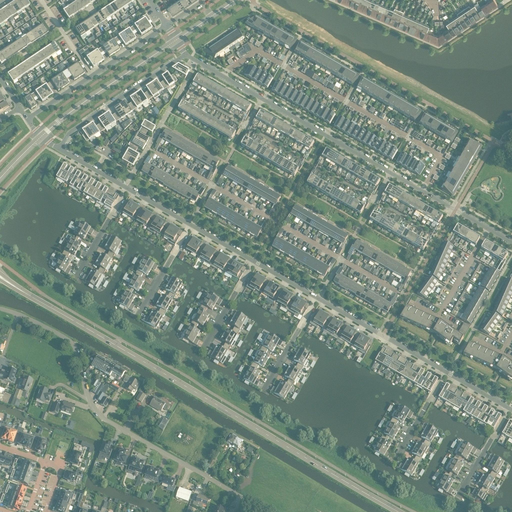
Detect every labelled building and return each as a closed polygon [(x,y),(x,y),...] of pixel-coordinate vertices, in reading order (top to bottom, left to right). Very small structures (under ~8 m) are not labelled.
[(19,0),(17,0),(15,2),(21,11),(25,8),(19,0)] [(26,0),(19,0),(25,8),(30,5),(26,0)] [(81,10),(86,7),(80,0),(79,0),(76,2),(81,10)] [(119,11),(123,8),(118,0),(114,3),(119,11)] [(123,8),(127,6),(123,0),(118,0),(123,8)] [(185,6),(180,0),(178,0),(176,1),(181,9),(185,6)] [(361,0),(358,8),(359,9),(362,10),(366,0),(361,0)] [(366,0),(362,10),(364,11),(367,12),(372,1),(369,0),(366,0)] [(488,2),(485,4),(489,10),(492,8),(497,5),(497,4),(494,0),(491,0),(489,2),(488,2)] [(181,9),(176,1),(172,4),(177,12),(181,9)] [(372,1),(367,12),(369,13),(371,14),(376,3),(374,2),(372,1)] [(15,2),(10,5),(17,14),(21,11),(15,2)] [(77,13),(81,10),(76,2),(72,5),(77,13)] [(115,14),(119,11),(114,3),(109,6),(115,14)] [(376,3),(371,14),(374,15),(376,16),(381,5),(379,4),(376,3)] [(177,12),(172,4),(168,7),(173,14),(177,12)] [(477,9),(477,10),(481,15),(482,15),(487,11),(489,10),(485,4),(483,6),(478,9),(477,9)] [(10,5),(6,7),(12,17),(14,19),(18,16),(17,14),(10,5)] [(73,16),(77,13),(72,5),(68,8),(73,16)] [(381,5),(376,16),(378,17),(380,18),(385,7),(383,6),(381,5)] [(470,8),(477,18),(481,15),(477,10),(477,9),(474,5),(470,8)] [(111,17),(115,14),(109,6),(105,9),(111,17)] [(468,6),(465,8),(473,21),(476,18),(477,18),(470,8),(469,6),(468,6)] [(6,7),(2,10),(8,20),(12,17),(6,7)] [(385,7),(380,18),(383,19),(384,20),(389,9),(388,8),(385,7)] [(69,19),(73,16),(68,8),(63,11),(69,19)] [(394,11),(389,22),(393,23),(393,24),(399,10),(394,8),(393,11),(394,11)] [(463,9),(461,11),(469,23),(471,22),(473,21),(465,8),(463,9)] [(106,20),(111,17),(105,9),(101,12),(106,20)] [(389,9),(384,20),(388,21),(389,22),(394,11),(393,11),(393,10),(389,9)] [(2,10),(0,11),(0,16),(4,22),(8,20),(2,10)] [(399,10),(393,24),(397,26),(398,26),(403,15),(404,12),(403,12),(399,10)] [(457,14),(458,16),(465,26),(466,25),(469,23),(461,11),(458,13),(457,14)] [(102,23),(106,20),(101,12),(97,15),(102,23)] [(98,26),(102,23),(97,15),(92,17),(98,26)] [(138,20),(139,22),(146,32),(152,29),(148,24),(151,22),(146,15),(143,16),(138,20)] [(403,15),(398,26),(402,28),(407,16),(403,15)] [(407,16),(402,28),(406,30),(411,18),(407,17),(407,16)] [(454,18),(454,19),(461,29),(465,26),(458,16),(454,18)] [(92,17),(88,20),(94,28),(98,26),(92,17)] [(253,28),(259,18),(257,17),(256,17),(245,24),(253,28)] [(259,31),(264,21),(259,18),(253,28),(259,31)] [(411,18),(406,30),(407,30),(411,31),(416,20),(412,19),(411,18)] [(454,19),(450,21),(457,31),(461,29),(454,19)] [(88,20),(84,23),(89,31),(94,28),(88,20)] [(416,20),(411,31),(412,32),(415,33),(420,22),(417,21),(416,20)] [(264,34),(269,24),(264,21),(259,31),(264,34)] [(449,22),(446,24),(449,29),(453,34),(456,32),(457,31),(450,21),(449,22)] [(132,27),(135,32),(138,31),(141,36),(146,32),(139,22),(134,25),(134,26),(132,27)] [(420,22),(415,33),(416,34),(420,35),(425,24),(421,23),(420,22)] [(85,34),(89,31),(84,23),(80,26),(85,34)] [(269,37),(275,27),(269,24),(264,34),(269,37)] [(425,24),(420,35),(421,36),(424,37),(427,31),(429,26),(426,25),(425,24)] [(43,25),(38,28),(44,36),(48,33),(43,25)] [(81,37),(85,34),(80,26),(75,29),(81,37)] [(124,33),(130,43),(136,39),(132,34),(135,32),(132,27),(129,29),(124,33)] [(274,40),(280,30),(275,27),(269,37),(274,40)] [(38,28),(34,30),(39,39),(44,36),(38,28)] [(232,33),(239,42),(244,39),(237,29),(236,30),(232,33)] [(442,33),(441,34),(445,39),(446,39),(447,38),(451,35),(453,34),(449,29),(447,30),(443,33),(442,33)] [(34,30),(30,33),(35,41),(39,39),(34,30)] [(279,43),(285,33),(280,30),(274,40),(279,43)] [(427,31),(424,37),(433,41),(435,35),(427,31)] [(30,33),(25,36),(31,44),(35,41),(30,33)] [(116,38),(119,43),(122,41),(125,46),(130,43),(124,33),(118,36),(116,38)] [(239,42),(232,33),(227,36),(234,46),(239,42)] [(285,46),(290,36),(285,33),(279,43),(285,46)] [(435,35),(433,41),(439,44),(445,39),(441,34),(438,36),(435,35)] [(25,36),(21,39),(27,47),(31,44),(25,36)] [(234,46),(227,36),(222,40),(229,49),(234,46)] [(290,36),(285,46),(290,50),(296,39),(295,39),(294,39),(290,36)] [(108,43),(114,53),(120,50),(116,45),(119,43),(116,38),(113,40),(108,43)] [(21,39),(17,42),(22,50),(27,47),(21,39)] [(229,49),(222,40),(217,43),(224,52),(229,49)] [(18,53),(22,50),(17,42),(13,45),(18,53)] [(300,55),(306,45),(302,43),(300,42),(294,52),(300,55)] [(14,56),(18,53),(13,45),(11,43),(7,46),(8,48),(14,56)] [(55,43),(50,46),(56,54),(60,51),(55,43)] [(100,49),(103,54),(106,52),(109,57),(114,53),(108,43),(102,47),(100,49)] [(224,52),(217,43),(212,46),(219,56),(224,52)] [(306,45),(300,55),(305,58),(311,48),(306,45)] [(50,46),(46,48),(51,57),(56,54),(50,46)] [(219,56),(212,46),(206,50),(204,52),(215,58),(219,56)] [(10,59),(14,56),(8,48),(4,50),(10,59)] [(46,48),(42,51),(47,59),(51,57),(46,48)] [(311,48),(305,58),(310,61),(316,51),(311,48)] [(92,54),(98,64),(104,61),(100,56),(103,54),(100,49),(97,51),(97,50),(92,54)] [(0,53),(5,61),(10,59),(4,50),(0,53)] [(42,51),(38,54),(43,62),(47,59),(42,51)] [(316,51),(310,61),(316,64),(321,54),(316,51)] [(38,54),(33,57),(39,65),(43,62),(38,54)] [(93,68),(98,64),(92,54),(86,58),(84,60),(87,65),(90,63),(93,68)] [(321,54),(316,64),(321,67),(327,57),(321,54)] [(33,57),(29,60),(35,68),(36,70),(40,67),(39,65),(33,57)] [(326,70),(332,60),(327,57),(321,67),(326,70)] [(29,60),(25,63),(30,71),(35,68),(29,60)] [(332,60),(326,70),(331,73),(337,63),(332,60)] [(78,63),(72,67),(79,77),(84,74),(81,69),(84,67),(80,62),(78,64),(78,63)] [(25,63),(21,66),(26,74),(30,71),(25,63)] [(337,63),(331,73),(336,76),(342,66),(337,63)] [(172,69),(186,77),(189,71),(179,65),(172,69)] [(21,66),(16,68),(22,77),(22,76),(23,78),(27,76),(25,74),(26,74),(21,66)] [(252,79),(257,70),(250,66),(244,75),(252,79)] [(342,66),(336,76),(342,79),(347,69),(342,66)] [(64,72),(68,77),(71,76),(74,81),(79,77),(72,67),(67,71),(64,72)] [(16,68),(12,71),(17,79),(22,77),(16,68)] [(347,69),(342,79),(347,82),(353,72),(347,69)] [(257,70),(252,79),(257,82),(262,73),(257,70)] [(13,82),(17,79),(12,71),(8,74),(13,82)] [(56,78),(63,88),(69,84),(65,79),(68,77),(64,72),(62,74),(56,78)] [(353,72),(347,82),(352,86),(358,75),(357,75),(353,72)] [(165,75),(172,85),(175,83),(177,81),(174,76),(171,78),(168,73),(165,75)] [(262,85),(267,76),(262,73),(257,82),(262,85)] [(172,85),(165,75),(162,77),(166,82),(163,84),(166,89),(169,87),(172,85)] [(198,86),(202,78),(198,75),(195,81),(193,80),(189,88),(191,90),(195,84),(198,86)] [(267,76),(262,85),(267,89),(273,79),(267,76)] [(63,88),(56,78),(51,81),(49,83),(52,88),(55,86),(58,91),(63,88)] [(198,86),(202,89),(207,81),(202,78),(198,86)] [(363,78),(361,80),(357,88),(362,91),(368,81),(364,79),(363,78)] [(152,84),(160,96),(159,94),(164,91),(164,90),(166,89),(163,84),(160,85),(157,80),(152,84)] [(202,89),(207,91),(211,83),(207,81),(202,89)] [(368,94),(373,84),(368,81),(362,91),(368,94)] [(272,91),(277,94),(283,85),(277,82),(272,91)] [(52,88),(49,83),(46,85),(40,88),(47,99),(53,95),(49,90),(52,88)] [(207,91),(211,94),(216,86),(211,83),(207,91)] [(147,94),(150,99),(153,98),(155,100),(160,96),(152,84),(146,87),(150,93),(147,94)] [(373,97),(378,87),(373,84),(368,94),(373,97)] [(283,97),(288,88),(283,85),(277,94),(283,97)] [(211,94),(216,96),(220,89),(218,88),(218,87),(216,86),(211,94)] [(378,100),(384,90),(378,87),(373,97),(378,100)] [(33,94),(36,99),(39,97),(42,102),(47,99),(40,88),(35,92),(33,94)] [(288,100),(293,91),(288,88),(283,97),(288,100)] [(216,96),(220,99),(224,92),(220,89),(216,96)] [(383,103),(389,93),(384,90),(378,100),(383,103)] [(150,99),(147,94),(144,96),(141,91),(136,95),(143,105),(148,101),(150,99)] [(293,91),(288,100),(293,103),(298,94),(293,91)] [(220,99),(224,101),(229,94),(224,92),(220,99)] [(388,106),(394,96),(389,93),(383,103),(388,106)] [(33,101),(36,99),(33,94),(30,96),(24,99),(31,109),(37,106),(33,101)] [(224,101),(229,104),(233,97),(229,94),(224,101)] [(298,106),(304,97),(298,94),(293,103),(298,106)] [(131,105),(134,110),(137,108),(143,105),(136,95),(130,98),(134,103),(131,105)] [(183,112),(187,104),(184,103),(187,97),(185,95),(180,103),(181,104),(178,109),(183,112)] [(394,109),(399,99),(394,96),(388,106),(394,109)] [(237,99),(233,97),(229,104),(233,106),(237,99)] [(304,97),(298,106),(303,109),(309,100),(304,97)] [(233,106),(238,109),(242,102),(237,99),(233,106)] [(399,112),(405,102),(399,99),(394,109),(399,112)] [(309,112),(314,103),(309,100),(303,109),(309,112)] [(120,105),(127,116),(132,112),(134,110),(131,105),(128,107),(125,102),(120,105)] [(238,109),(242,112),(247,104),(247,103),(246,104),(242,102),(238,109)] [(404,115),(410,105),(405,102),(399,112),(404,115)] [(314,103),(309,112),(314,115),(319,106),(314,103)] [(0,106),(0,112),(9,107),(6,104),(1,108),(0,106)] [(192,107),(187,104),(183,112),(185,113),(185,114),(187,115),(192,107)] [(251,106),(247,104),(242,112),(245,113),(242,119),(245,121),(250,112),(248,112),(251,106)] [(115,116),(119,121),(121,119),(127,116),(120,105),(114,109),(118,114),(115,116)] [(409,118),(415,108),(410,105),(404,115),(409,118)] [(319,118),(325,109),(319,106),(314,115),(319,118)] [(187,115),(192,118),(196,110),(192,107),(187,115)] [(415,108),(409,118),(415,121),(421,111),(419,110),(419,111),(415,108)] [(325,109),(319,118),(324,121),(330,112),(325,109)] [(201,112),(196,110),(192,118),(196,120),(201,112)] [(205,115),(201,112),(196,120),(200,123),(205,115)] [(257,120),(261,122),(265,114),(261,112),(257,117),(256,116),(251,124),(254,126),(257,120)] [(330,112),(324,121),(330,125),(335,115),(330,112)] [(104,116),(111,126),(116,123),(119,121),(115,116),(112,118),(109,113),(104,116)] [(261,122),(265,125),(270,117),(265,114),(261,122)] [(425,127),(430,117),(426,115),(425,114),(419,124),(425,127)] [(209,117),(205,115),(200,123),(205,125),(209,117)] [(99,126),(103,131),(105,130),(111,126),(104,116),(99,120),(102,125),(99,126)] [(214,120),(209,117),(205,125),(207,127),(208,126),(210,127),(214,120)] [(265,125),(269,127),(274,119),(270,117),(265,125)] [(430,130),(436,120),(430,117),(425,127),(430,130)] [(334,127),(340,130),(345,121),(340,118),(334,127)] [(279,122),(274,119),(269,127),(274,130),(279,122)] [(210,127),(214,129),(218,122),(214,120),(210,127)] [(435,133),(441,123),(436,120),(430,130),(435,133)] [(140,130),(145,133),(147,130),(152,133),(156,127),(145,121),(142,127),(140,130)] [(345,133),(350,124),(345,121),(340,130),(345,133)] [(214,129),(219,132),(223,125),(218,122),(214,129)] [(274,130),(278,132),(282,125),(281,124),(281,123),(279,122),(274,130)] [(88,127),(95,137),(100,133),(103,131),(99,126),(97,128),(93,123),(88,127)] [(440,136),(446,126),(441,123),(435,133),(440,136)] [(350,124),(345,133),(350,136),(355,127),(350,124)] [(219,132),(223,135),(227,127),(223,125),(219,132)] [(278,132),(283,135),(287,128),(282,125),(278,132)] [(235,132),(232,130),(227,137),(232,140),(235,135),(236,136),(241,128),(238,126),(235,132)] [(445,139),(451,129),(446,126),(440,136),(445,139)] [(95,137),(88,127),(83,130),(86,135),(83,137),(86,142),(89,140),(95,137)] [(223,135),(227,137),(232,130),(227,127),(223,135)] [(355,139),(361,130),(355,127),(350,136),(355,139)] [(283,135),(287,138),(291,130),(287,128),(283,135)] [(451,129),(445,139),(451,142),(457,132),(455,131),(451,129)] [(144,136),(145,133),(140,130),(139,133),(138,133),(135,138),(133,137),(146,144),(149,139),(144,136)] [(296,133),(291,130),(287,138),(292,140),(296,133)] [(361,130),(355,139),(361,142),(366,133),(361,130)] [(163,140),(166,141),(170,134),(166,131),(162,137),(161,136),(157,144),(158,144),(155,149),(157,150),(163,140)] [(241,145),(246,148),(250,140),(247,139),(250,133),(247,132),(243,139),(244,140),(241,145)] [(300,135),(296,133),(292,140),(296,143),(300,135)] [(366,145),(371,136),(366,133),(361,142),(366,145)] [(166,141),(170,144),(175,135),(173,134),(172,135),(170,134),(166,141)] [(170,144),(175,146),(180,138),(177,136),(177,137),(175,136),(175,135),(170,144)] [(305,138),(300,135),(296,143),(301,145),(305,138)] [(371,136),(366,145),(371,148),(376,139),(371,136)] [(133,137),(128,145),(136,150),(137,147),(143,150),(146,144),(133,137)] [(175,146),(179,149),(184,141),(181,139),(181,140),(179,139),(180,138),(175,146)] [(301,145),(305,148),(310,140),(309,140),(305,138),(301,145)] [(376,151),(382,142),(376,139),(371,148),(376,151)] [(246,148),(250,150),(254,143),(250,140),(246,148)] [(314,142),(310,140),(305,148),(308,150),(303,158),(306,160),(312,149),(311,148),(314,142)] [(467,148),(477,153),(480,147),(481,148),(481,146),(471,140),(467,148)] [(179,149),(184,152),(188,143),(186,142),(185,142),(184,141),(179,149)] [(382,142),(376,151),(381,154),(387,145),(382,142)] [(184,152),(188,154),(193,146),(190,144),(190,145),(188,144),(189,143),(188,143),(184,152)] [(250,150),(255,153),(259,146),(254,143),(250,150)] [(387,157),(392,148),(393,146),(388,143),(387,145),(381,154),(387,157)] [(126,155),(136,161),(140,155),(134,152),(136,150),(128,145),(128,146),(131,147),(129,149),(126,155)] [(188,154),(192,157),(197,148),(195,147),(194,148),(193,147),(193,146),(188,154)] [(255,153),(259,155),(263,148),(259,146),(255,153)] [(192,157),(197,159),(201,151),(197,149),(197,148),(192,157)] [(259,155),(264,158),(268,151),(263,148),(259,155)] [(392,148),(387,157),(392,160),(397,151),(392,148)] [(477,153),(467,148),(464,153),(474,159),(477,153)] [(327,160),(331,152),(326,149),(323,155),(322,154),(317,162),(320,164),(323,158),(327,160)] [(206,154),(201,151),(197,159),(201,162),(206,154)] [(272,153),(268,151),(264,158),(265,159),(265,160),(267,161),(272,153)] [(327,160),(331,163),(336,155),(331,152),(327,160)] [(267,161),(272,164),(277,156),(272,153),(267,161)] [(474,159),(464,153),(461,158),(471,164),(474,159)] [(142,172),(147,174),(150,168),(147,167),(154,155),(152,154),(150,158),(149,158),(144,165),(146,166),(142,172)] [(201,162),(206,164),(210,157),(206,154),(201,162)] [(397,163),(402,166),(407,157),(402,154),(397,163)] [(136,161),(126,155),(123,160),(123,161),(121,163),(126,166),(128,164),(133,167),(136,161)] [(340,157),(336,155),(331,163),(335,165),(340,157)] [(281,158),(277,156),(272,164),(276,166),(281,158)] [(206,164),(210,167),(214,159),(210,157),(206,164)] [(344,160),(340,157),(335,165),(340,168),(344,160)] [(407,169),(413,160),(407,157),(402,166),(407,169)] [(285,161),(281,158),(276,166),(281,169),(285,161)] [(471,164),(461,158),(458,163),(468,169),(471,164)] [(214,159),(210,167),(213,169),(207,179),(209,180),(212,175),(213,176),(217,169),(216,168),(219,162),(214,159)] [(340,168),(344,170),(348,163),(347,162),(347,161),(344,160),(340,168)] [(412,172),(418,163),(413,160),(407,169),(412,172)] [(290,164),(285,161),(281,169),(285,172),(290,164)] [(297,168),(294,166),(290,173),(295,176),(298,171),(299,172),(304,164),(301,162),(297,168)] [(344,170),(349,173),(353,166),(348,163),(344,170)] [(418,163),(412,172),(420,176),(425,167),(418,163)] [(468,169),(458,163),(455,168),(465,174),(468,169)] [(58,178),(63,181),(68,173),(65,171),(68,166),(64,164),(56,179),(57,180),(58,178)] [(294,166),(290,164),(285,172),(288,173),(288,172),(290,173),(294,166)] [(349,173),(353,176),(357,168),(353,166),(349,173)] [(225,177),(229,179),(234,169),(232,168),(231,169),(228,167),(226,172),(225,171),(217,184),(219,185),(221,183),(225,177)] [(63,181),(62,183),(64,184),(65,182),(70,185),(75,177),(71,175),(74,170),(71,168),(68,173),(63,181)] [(353,176),(358,178),(362,171),(357,168),(353,176)] [(465,174),(455,168),(452,174),(462,179),(465,174)] [(229,179),(233,181),(238,173),(235,171),(236,171),(234,169),(229,179)] [(307,183),(312,186),(316,179),(313,177),(316,171),(313,170),(309,177),(310,178),(307,183)] [(159,174),(155,171),(151,178),(151,177),(153,178),(153,179),(155,180),(159,174)] [(358,178),(362,181),(366,173),(362,171),(358,178)] [(70,185),(69,187),(71,188),(71,186),(77,189),(82,181),(78,179),(81,174),(78,172),(75,177),(70,185)] [(164,185),(168,179),(170,175),(165,173),(164,176),(160,182),(164,184),(164,185)] [(233,181),(238,184),(243,175),(241,174),(238,173),(233,181)] [(362,181),(366,183),(371,176),(366,173),(362,181)] [(159,174),(155,180),(156,180),(160,182),(164,176),(159,174)] [(462,179),(452,174),(449,179),(459,185),(462,179)] [(238,184),(243,187),(247,178),(245,177),(245,176),(243,175),(238,184)] [(77,189),(76,191),(77,192),(78,190),(84,193),(89,185),(85,183),(88,177),(85,176),(82,181),(77,189)] [(366,183),(371,186),(376,178),(375,178),(371,176),(366,183)] [(173,190),(177,184),(178,181),(174,178),(172,181),(168,188),(171,189),(172,189),(173,189),(173,190)] [(243,187),(247,189),(253,180),(251,179),(250,180),(247,178),(243,187)] [(380,180),(376,178),(371,186),(374,188),(371,193),(374,195),(378,187),(377,186),(380,180)] [(168,188),(172,181),(168,179),(164,185),(167,187),(167,186),(169,187),(168,188)] [(320,181),(316,179),(312,186),(314,187),(313,188),(316,189),(320,181)] [(459,185),(449,179),(446,184),(456,190),(459,185)] [(84,193),(83,195),(84,196),(85,194),(91,197),(96,189),(95,189),(92,187),(95,181),(92,180),(89,185),(84,193)] [(247,189),(252,192),(257,184),(254,182),(255,182),(253,180),(247,189)] [(316,189),(320,192),(325,184),(320,181),(316,189)] [(91,197),(90,199),(91,200),(92,198),(97,201),(98,201),(102,193),(99,191),(102,185),(98,183),(95,189),(96,189),(91,197)] [(177,193),(181,186),(177,184),(173,190),(175,192),(176,191),(178,192),(177,193)] [(198,196),(194,194),(191,200),(196,203),(199,196),(200,197),(205,190),(204,189),(206,185),(204,184),(198,196)] [(252,192),(257,195),(262,186),(260,185),(259,185),(257,184),(252,192)] [(320,192),(325,194),(329,186),(325,184),(320,192)] [(456,190),(446,184),(443,190),(453,195),(454,194),(456,190)] [(186,189),(181,186),(177,193),(180,194),(182,195),(181,195),(182,196),(186,189)] [(257,195),(261,198),(266,189),(263,188),(264,187),(262,186),(257,195)] [(325,194),(329,197),(334,189),(329,186),(325,194)] [(386,195),(389,196),(394,189),(389,186),(386,191),(385,190),(380,199),(383,200),(386,195)] [(104,205),(109,197),(106,195),(109,189),(105,187),(102,193),(98,201),(97,201),(96,203),(98,203),(99,202),(104,205)] [(190,191),(186,189),(182,196),(184,197),(185,196),(186,197),(186,198),(190,191)] [(210,211),(215,202),(212,200),(214,196),(213,195),(216,191),(214,189),(206,203),(208,203),(205,208),(210,211)] [(261,198),(266,200),(271,191),(269,190),(269,191),(266,189),(261,198)] [(329,197),(334,199),(338,191),(334,189),(329,197)] [(398,191),(394,189),(389,196),(394,199),(398,191)] [(194,194),(190,191),(186,198),(189,200),(189,199),(191,200),(194,194)] [(266,200),(271,203),(275,195),(273,193),(273,192),(271,191),(266,200)] [(343,194),(338,191),(334,199),(336,201),(337,200),(338,201),(343,194)] [(394,199),(398,201),(403,194),(398,191),(394,199)] [(113,199),(109,197),(104,205),(110,208),(109,210),(111,211),(119,196),(116,194),(113,199)] [(338,201),(343,204),(347,196),(343,194),(338,201)] [(398,201),(403,204),(407,196),(403,194),(398,201)] [(275,195),(271,203),(274,205),(271,209),(272,210),(269,215),(272,216),(279,203),(278,202),(280,198),(275,195)] [(343,204),(347,206),(351,199),(347,196),(343,204)] [(403,204),(407,207),(411,199),(409,198),(410,198),(407,196),(403,204)] [(347,206),(352,209),(356,202),(351,199),(347,206)] [(407,207),(412,209),(416,202),(411,199),(407,207)] [(128,216),(135,204),(131,203),(128,208),(125,206),(128,201),(128,200),(121,212),(128,216)] [(363,206),(360,204),(356,211),(361,214),(364,209),(365,210),(370,202),(367,200),(363,206)] [(220,205),(215,202),(210,211),(210,212),(214,215),(215,214),(220,205)] [(352,209),(356,211),(360,204),(356,202),(352,209)] [(412,209),(416,212),(420,205),(416,202),(412,209)] [(135,220),(138,214),(135,212),(138,206),(135,204),(128,216),(135,220)] [(215,214),(219,216),(224,208),(220,205),(215,214)] [(425,207),(420,205),(416,212),(420,214),(425,207)] [(296,217),(301,209),(296,206),(293,211),(292,210),(285,223),(287,224),(289,220),(290,220),(293,216),(296,217)] [(370,219),(375,222),(379,215),(376,213),(379,207),(376,206),(372,213),(373,214),(370,219)] [(429,210),(425,207),(420,214),(425,217),(429,210)] [(229,210),(224,208),(219,216),(220,217),(219,218),(223,220),(229,210)] [(296,217),(301,220),(306,211),(304,210),(301,209),(296,217)] [(142,224),(148,212),(145,210),(142,216),(138,214),(135,220),(142,224)] [(234,213),(229,210),(223,220),(224,220),(224,219),(229,222),(234,213)] [(433,212),(429,210),(425,217),(429,219),(433,212)] [(301,220),(305,223),(310,214),(308,213),(308,212),(306,211),(301,220)] [(147,230),(152,221),(148,219),(151,214),(148,212),(142,224),(148,228),(147,230)] [(429,219),(434,222),(438,214),(438,215),(433,212),(429,219)] [(238,216),(234,213),(229,222),(230,223),(229,223),(233,225),(238,216)] [(305,223),(310,226),(315,216),(313,215),(313,216),(310,214),(305,223)] [(438,214),(434,222),(437,224),(432,232),(435,234),(441,223),(440,222),(443,217),(438,214)] [(375,222),(379,225),(383,217),(379,215),(375,222)] [(243,218),(238,216),(233,225),(234,226),(234,225),(238,227),(243,218)] [(310,226),(315,228),(320,220),(317,218),(318,217),(315,216),(310,226)] [(388,220),(383,217),(379,225),(384,227),(388,220)] [(154,234),(162,220),(159,218),(156,224),(152,221),(147,230),(154,234)] [(248,221),(243,218),(238,227),(240,228),(239,229),(242,231),(248,221)] [(162,236),(166,229),(162,227),(165,222),(162,220),(154,234),(156,232),(162,236)] [(251,236),(253,237),(254,236),(257,238),(260,233),(261,234),(269,221),(266,220),(264,224),(263,224),(260,229),(257,227),(251,236)] [(315,228),(320,231),(325,222),(323,220),(322,221),(320,220),(315,228)] [(384,227),(388,230),(392,222),(388,220),(384,227)] [(252,224),(248,221),(242,231),(243,232),(244,231),(247,233),(252,224)] [(320,231),(324,234),(329,225),(326,224),(327,223),(325,222),(320,231)] [(388,230),(392,232),(397,225),(392,222),(388,230)] [(73,227),(87,235),(88,233),(91,235),(94,230),(81,223),(77,229),(73,226),(73,227)] [(257,227),(252,224),(247,233),(249,234),(249,235),(251,236),(257,227)] [(324,234),(329,236),(334,227),(332,226),(332,227),(329,225),(324,234)] [(401,228),(397,225),(392,232),(394,233),(394,234),(396,236),(401,228)] [(455,234),(458,236),(462,228),(458,225),(455,230),(453,230),(447,241),(449,243),(455,234)] [(168,242),(176,228),(172,226),(169,231),(166,229),(162,236),(169,239),(167,241),(168,242)] [(87,235),(73,227),(71,229),(76,232),(74,234),(77,236),(76,239),(72,237),(78,240),(80,237),(84,240),(87,235)] [(329,236),(334,239),(338,231),(336,229),(336,228),(334,227),(329,236)] [(176,228),(168,242),(175,246),(183,232),(182,232),(179,237),(176,235),(179,230),(176,228)] [(272,247),(277,250),(282,241),(279,239),(282,235),(281,234),(284,229),(282,228),(274,241),(275,242),(272,247)] [(396,236),(401,238),(405,230),(401,228),(396,236)] [(458,236),(462,238),(466,231),(462,229),(463,228),(462,228),(458,236)] [(401,238),(405,241),(410,233),(405,230),(401,238)] [(334,239),(338,242),(344,233),(342,231),(341,232),(338,231),(334,239)] [(462,238),(467,241),(471,234),(466,231),(462,238)] [(346,234),(344,233),(338,242),(342,244),(339,248),(340,249),(337,253),(339,255),(347,241),(345,241),(348,236),(345,234),(346,234)] [(405,241),(410,243),(414,235),(410,233),(405,241)] [(467,241),(471,243),(475,236),(471,234),(467,241)] [(108,244),(119,250),(120,250),(118,249),(121,243),(109,235),(106,240),(109,242),(108,244)] [(410,243),(414,246),(419,238),(414,235),(410,243)] [(480,239),(475,236),(471,243),(476,246),(480,239)] [(78,240),(72,237),(71,240),(68,245),(78,251),(81,246),(76,243),(78,240)] [(191,252),(198,241),(195,239),(192,244),(188,242),(191,237),(184,248),(191,252)] [(426,242),(423,240),(419,248),(424,250),(427,245),(428,246),(432,238),(429,237),(426,242)] [(423,240),(419,238),(414,246),(417,247),(417,246),(419,248),(423,240)] [(198,256),(202,250),(198,248),(201,243),(198,241),(191,252),(198,256)] [(287,244),(282,241),(277,250),(281,252),(281,251),(282,252),(287,244)] [(355,250),(358,252),(362,244),(357,242),(354,248),(353,247),(349,254),(350,255),(347,259),(349,260),(355,250)] [(452,252),(454,247),(445,242),(445,243),(444,242),(443,244),(444,244),(443,247),(452,252)] [(481,249),(486,252),(490,245),(485,242),(481,249)] [(119,250),(108,244),(105,249),(110,251),(108,254),(114,257),(115,255),(117,255),(119,250)] [(292,247),(287,244),(282,252),(286,254),(286,255),(287,256),(292,247)] [(358,252),(362,254),(367,247),(362,244),(358,252)] [(78,251),(68,245),(65,250),(63,253),(69,256),(70,253),(75,256),(78,251)] [(486,252),(490,254),(494,247),(490,245),(486,252)] [(204,262),(212,249),(208,247),(205,252),(202,250),(198,256),(205,260),(203,262),(204,262)] [(296,249),(292,247),(287,256),(290,257),(292,258),(296,249)] [(362,254),(367,257),(371,249),(367,247),(362,254)] [(450,257),(452,252),(443,247),(442,247),(441,248),(442,249),(441,252),(450,257)] [(499,250),(494,247),(490,254),(494,257),(499,250)] [(211,266),(215,258),(212,256),(215,251),(212,249),(204,262),(211,266)] [(301,252),(296,249),(292,258),(295,260),(296,261),(301,252)] [(375,252),(371,249),(367,257),(371,260),(375,252)] [(494,257),(499,259),(503,251),(503,252),(499,250),(494,257)] [(440,254),(439,257),(447,262),(450,257),(441,252),(440,251),(439,253),(440,254)] [(508,254),(503,251),(499,259),(502,261),(497,270),(500,272),(506,260),(505,260),(508,254)] [(306,255),(301,252),(296,261),(299,263),(299,262),(301,263),(306,255)] [(375,262),(380,254),(375,252),(371,260),(370,262),(374,264),(375,262)] [(69,256),(63,253),(61,256),(62,256),(59,261),(54,258),(68,267),(71,262),(67,259),(69,256)] [(114,257),(108,254),(106,257),(102,254),(99,260),(110,266),(109,265),(111,260),(112,260),(114,257)] [(380,254),(375,262),(380,265),(385,256),(384,256),(384,257),(382,256),(383,255),(380,254)] [(217,270),(225,257),(222,255),(219,260),(215,258),(211,266),(217,270)] [(311,257),(306,255),(301,263),(304,265),(304,266),(305,267),(311,257)] [(384,267),(389,259),(388,259),(387,259),(387,258),(385,256),(380,265),(378,267),(383,270),(384,267)] [(445,266),(447,262),(439,257),(438,256),(437,258),(438,258),(437,261),(445,266)] [(225,272),(229,266),(226,264),(229,259),(225,257),(217,270),(218,271),(219,268),(225,272)] [(315,260),(311,257),(305,267),(308,268),(308,267),(310,269),(315,260)] [(68,267),(54,258),(53,261),(57,264),(55,268),(57,269),(56,271),(59,273),(61,271),(70,276),(68,275),(70,270),(67,269),(68,267)] [(141,265),(150,271),(152,269),(155,271),(157,266),(145,259),(141,265)] [(331,263),(330,264),(326,262),(325,266),(320,274),(325,277),(327,272),(329,273),(336,260),(334,259),(331,263)] [(389,270),(393,261),(393,262),(391,261),(392,260),(389,259),(384,267),(389,270)] [(110,266),(99,260),(96,265),(100,267),(99,270),(104,273),(106,270),(107,271),(110,266)] [(320,263),(315,260),(310,269),(313,270),(313,271),(315,272),(320,263)] [(389,270),(393,272),(398,264),(397,265),(396,264),(396,263),(393,261),(389,270)] [(443,271),(445,266),(437,261),(436,261),(435,263),(436,263),(435,266),(443,271)] [(232,276),(239,265),(236,263),(233,268),(229,266),(225,272),(232,276)] [(320,263),(315,272),(317,273),(320,274),(325,266),(320,263)] [(339,285),(343,277),(340,275),(346,265),(344,264),(341,269),(340,268),(336,275),(337,276),(334,282),(339,285)] [(393,272),(397,275),(402,266),(402,267),(400,266),(400,265),(398,264),(393,272)] [(150,271),(141,265),(138,270),(136,273),(142,276),(143,273),(148,276),(150,271)] [(242,266),(239,265),(232,276),(239,280),(246,269),(246,268),(243,274),(239,272),(242,266)] [(397,275),(402,277),(406,270),(404,269),(405,268),(402,266),(397,275)] [(441,276),(443,271),(435,266),(434,266),(433,267),(434,268),(432,271),(441,276)] [(499,274),(491,269),(488,273),(497,278),(498,276),(499,276),(500,274),(499,274)] [(104,273),(99,270),(97,273),(93,270),(90,276),(101,282),(104,277),(103,276),(104,273)] [(411,272),(406,270),(402,277),(405,279),(399,289),(401,290),(403,286),(405,286),(409,279),(407,278),(411,272)] [(430,276),(439,281),(441,276),(432,271),(432,270),(431,272),(432,272),(430,276)] [(127,278),(141,287),(144,282),(140,279),(142,276),(136,273),(139,275),(138,278),(135,276),(132,281),(127,278)] [(246,287),(253,291),(261,277),(258,276),(255,281),(252,279),(255,274),(254,273),(246,287)] [(498,279),(497,278),(488,273),(485,278),(494,283),(496,280),(497,281),(498,279)] [(101,282),(90,276),(89,278),(86,276),(83,280),(81,279),(90,284),(89,286),(92,288),(94,286),(97,289),(101,282)] [(169,285),(178,290),(182,284),(170,277),(167,281),(170,283),(169,285)] [(262,293),(265,287),(262,285),(265,279),(261,277),(253,291),(254,291),(255,289),(262,293)] [(343,277),(339,285),(340,286),(340,287),(343,288),(347,280),(343,277)] [(435,287),(438,282),(429,277),(427,280),(426,279),(425,281),(426,282),(435,287)] [(127,289),(132,292),(134,289),(138,292),(141,287),(127,278),(125,281),(130,284),(129,286),(132,288),(130,291),(127,289)] [(347,280),(343,288),(343,287),(345,288),(344,289),(347,291),(352,282),(353,280),(349,278),(347,280)] [(495,283),(494,283),(485,278),(483,282),(492,287),(493,284),(494,285),(495,283)] [(352,293),(356,285),(352,282),(347,291),(348,290),(352,293)] [(422,285),(423,286),(432,291),(435,287),(426,282),(424,284),(423,283),(422,285)] [(493,288),(492,287),(483,282),(480,287),(489,292),(491,289),(492,289),(493,288)] [(267,299),(275,285),(272,283),(269,289),(265,287),(262,293),(268,297),(267,299)] [(178,290),(169,285),(166,290),(170,292),(169,295),(174,298),(176,296),(176,295),(178,290)] [(274,303),(279,294),(275,292),(278,287),(275,285),(267,299),(274,303)] [(361,287),(356,285),(352,293),(356,295),(356,296),(361,287)] [(419,289),(420,290),(429,295),(432,291),(423,286),(421,288),(420,288),(419,289)] [(361,287),(356,296),(358,297),(359,297),(361,297),(360,298),(365,290),(361,287)] [(365,290),(360,298),(363,300),(363,299),(365,300),(365,301),(371,291),(366,288),(365,290)] [(488,293),(479,288),(477,293),(485,298),(486,299),(487,297),(486,296),(488,293)] [(511,298),(511,294),(511,292),(504,288),(503,288),(502,290),(503,290),(502,293),(511,298)] [(123,297),(132,303),(135,297),(131,295),(132,292),(127,289),(125,292),(123,297)] [(426,299),(429,295),(420,290),(418,292),(417,292),(416,293),(417,294),(426,299)] [(281,307),(289,293),(285,291),(282,297),(279,294),(274,303),(275,301),(282,304),(280,307),(281,307)] [(371,291),(365,301),(367,302),(368,302),(369,303),(375,293),(371,291)] [(216,303),(219,305),(222,301),(209,293),(206,299),(215,305),(216,303)] [(288,311),(292,302),(289,300),(292,295),(289,293),(281,307),(288,311)] [(375,293),(369,303),(372,305),(372,304),(374,305),(373,306),(378,298),(380,296),(375,293)] [(484,301),(485,298),(477,293),(474,297),(483,302),(484,303),(485,301),(484,301)] [(509,303),(511,298),(502,293),(501,293),(500,294),(501,295),(500,298),(509,303)] [(390,304),(387,303),(383,310),(387,313),(391,307),(392,308),(396,300),(395,300),(398,295),(396,294),(390,304)] [(174,298),(169,295),(167,298),(163,296),(160,301),(169,306),(172,301),(169,299),(171,297),(174,299),(174,298)] [(132,303),(123,297),(119,303),(121,305),(120,307),(123,309),(125,307),(134,312),(132,311),(134,306),(131,304),(132,303)] [(481,305),(483,302),(474,297),(472,302),(480,307),(481,307),(482,306),(481,305)] [(506,307),(509,303),(500,298),(499,297),(498,299),(499,300),(498,302),(506,307)] [(378,309),(383,300),(378,298),(373,306),(376,308),(377,307),(378,308),(378,309)] [(204,310),(206,311),(208,308),(212,310),(215,305),(206,299),(203,305),(202,305),(200,308),(204,310)] [(294,315),(302,301),(299,299),(296,304),(292,302),(288,311),(294,315)] [(387,303),(383,300),(378,309),(381,310),(381,309),(383,310),(387,303)] [(169,306),(160,301),(157,306),(161,308),(159,311),(165,314),(167,311),(166,311),(169,306)] [(294,316),(297,318),(299,315),(303,317),(309,305),(306,310),(302,308),(306,303),(302,301),(294,315),(294,316)] [(479,309),(480,307),(472,302),(469,306),(478,311),(479,312),(480,310),(479,309)] [(504,312),(506,307),(498,302),(497,302),(496,304),(497,304),(496,307),(504,312)] [(476,314),(478,311),(469,306),(466,311),(475,316),(476,316),(477,314),(476,314)] [(403,320),(430,331),(434,333),(440,323),(411,310),(411,309),(407,307),(401,317),(404,318),(403,320)] [(493,312),(502,317),(504,312),(496,307),(495,307),(494,308),(495,309),(493,312)] [(199,311),(196,316),(206,321),(209,316),(204,314),(206,311),(204,310),(202,312),(199,311)] [(317,328),(325,314),(321,312),(318,317),(315,315),(318,310),(310,324),(317,328)] [(165,314),(159,311),(158,314),(154,312),(151,317),(160,322),(163,317),(165,314)] [(234,317),(233,319),(243,325),(247,318),(234,311),(231,316),(234,317)] [(466,311),(464,315),(473,320),(474,321),(475,319),(474,318),(475,316),(466,311)] [(489,317),(489,318),(498,323),(501,318),(493,313),(491,316),(490,316),(489,317)] [(324,332),(329,323),(325,321),(328,316),(325,314),(317,328),(318,326),(325,329),(323,331),(324,332)] [(195,325),(197,327),(198,324),(203,326),(206,321),(196,316),(194,315),(192,319),(192,320),(193,321),(191,324),(194,326),(195,325)] [(464,315),(461,320),(470,325),(470,324),(471,325),(472,323),(471,323),(473,320),(464,315)] [(160,322),(151,317),(149,319),(146,317),(144,321),(142,320),(156,329),(160,322)] [(486,322),(495,327),(498,323),(489,318),(488,320),(487,320),(486,322)] [(235,327),(233,330),(239,333),(240,330),(243,325),(233,319),(230,325),(235,327)] [(330,335),(338,322),(335,320),(332,325),(329,323),(324,332),(330,335)] [(330,335),(337,339),(342,331),(339,329),(342,324),(338,322),(330,335)] [(483,326),(492,331),(495,327),(486,322),(485,325),(484,324),(483,326)] [(460,345),(469,328),(470,327),(464,323),(458,332),(450,328),(448,331),(442,327),(437,334),(440,336),(439,337),(450,345),(453,340),(460,345)] [(187,332),(196,338),(200,332),(195,330),(197,327),(195,325),(194,326),(193,328),(190,327),(187,332)] [(480,331),(489,336),(492,331),(483,326),(482,329),(481,328),(480,330),(480,331)] [(344,343),(352,330),(349,328),(346,333),(342,331),(337,339),(344,343)] [(227,330),(224,335),(235,342),(238,337),(237,336),(239,333),(233,330),(231,333),(227,330)] [(352,345),(356,339),(352,337),(355,332),(352,330),(344,343),(345,344),(346,341),(352,345)] [(183,338),(198,347),(198,346),(196,345),(199,341),(195,339),(196,338),(187,332),(183,338)] [(264,340),(276,347),(277,345),(280,347),(282,342),(268,334),(264,340)] [(226,343),(224,346),(229,349),(231,346),(232,347),(235,342),(224,335),(221,340),(226,343)] [(359,349),(366,338),(362,336),(359,341),(356,339),(352,345),(359,349)] [(366,338),(359,349),(366,353),(373,342),(372,341),(369,347),(366,345),(369,339),(366,338)] [(276,347),(264,340),(261,345),(263,346),(261,349),(267,352),(268,349),(273,352),(276,347)] [(466,356),(497,370),(503,360),(474,347),(474,346),(475,345),(470,343),(464,353),(465,353),(467,355),(466,356)] [(218,346),(215,351),(226,358),(229,353),(228,352),(229,349),(224,346),(222,349),(218,346)] [(297,356),(308,362),(307,361),(310,355),(298,347),(295,352),(298,354),(297,356)] [(377,362),(382,365),(387,357),(384,355),(387,349),(383,348),(374,363),(376,364),(377,362)] [(267,352),(261,349),(259,352),(258,351),(255,356),(266,363),(269,357),(265,355),(267,352)] [(223,364),(226,358),(215,351),(214,353),(211,351),(208,356),(206,354),(206,355),(215,360),(214,362),(217,364),(219,362),(223,364)] [(387,357),(382,365),(388,368),(387,370),(388,371),(397,356),(394,354),(391,359),(387,357)] [(94,367),(96,369),(102,358),(98,356),(92,366),(94,367)] [(252,365),(257,368),(259,365),(263,368),(266,363),(255,356),(257,357),(254,362),(252,365)] [(297,366),(302,369),(304,366),(305,367),(308,362),(297,356),(294,361),(298,363),(297,366)] [(397,356),(388,371),(389,371),(390,370),(396,373),(401,365),(397,363),(400,357),(397,356)] [(107,361),(102,358),(96,369),(99,370),(101,371),(107,361)] [(103,372),(106,374),(112,364),(107,361),(101,371),(103,372)] [(401,365),(396,373),(402,376),(401,378),(402,379),(411,363),(407,362),(404,367),(401,365)] [(411,363),(402,379),(403,379),(404,378),(410,381),(414,373),(411,370),(414,365),(411,363)] [(503,372),(502,373),(511,380),(511,367),(511,368),(505,363),(501,371),(503,372)] [(108,376),(110,376),(116,366),(112,364),(106,374),(108,376)] [(257,368),(252,365),(250,368),(248,373),(257,379),(260,373),(256,371),(257,368)] [(110,376),(115,379),(121,369),(116,366),(110,376)] [(302,369),(297,366),(295,369),(291,366),(288,372),(297,377),(300,372),(302,369)] [(0,370),(0,377),(4,379),(3,380),(11,383),(12,383),(14,384),(16,379),(13,378),(16,371),(8,368),(6,373),(0,370)] [(88,368),(86,373),(88,375),(88,376),(91,378),(94,372),(91,371),(91,370),(88,368)] [(125,371),(121,369),(115,379),(117,381),(119,377),(121,378),(125,371)] [(414,373),(410,381),(415,384),(414,386),(416,387),(417,385),(421,377),(422,377),(425,371),(421,369),(418,375),(414,373)] [(297,377),(288,372),(285,377),(289,379),(287,382),(293,385),(295,382),(294,382),(297,377)] [(257,379),(248,373),(244,380),(246,381),(245,383),(248,385),(249,383),(259,388),(257,387),(259,382),(256,381),(257,379)] [(423,391),(424,389),(423,389),(428,380),(428,381),(431,375),(428,373),(425,379),(422,377),(421,377),(417,385),(422,388),(421,390),(423,391)] [(28,392),(32,380),(25,377),(20,390),(28,392)] [(432,383),(428,381),(428,380),(423,389),(424,389),(429,392),(428,394),(429,394),(438,379),(435,377),(432,383)] [(131,379),(125,388),(132,392),(134,389),(136,390),(140,384),(131,379)] [(293,385),(287,382),(286,385),(282,382),(279,387),(288,393),(291,388),(293,385)] [(110,387),(118,391),(120,387),(113,383),(110,387)] [(101,384),(95,394),(99,396),(101,392),(105,386),(101,384)] [(99,396),(97,399),(101,402),(104,395),(105,394),(109,386),(106,384),(105,386),(101,392),(99,396)] [(440,398),(446,402),(451,393),(447,391),(450,386),(447,384),(438,399),(439,400),(440,398)] [(288,393),(279,387),(277,389),(274,388),(272,392),(270,391),(284,399),(288,393)] [(40,388),(36,400),(43,402),(44,400),(49,401),(51,395),(47,393),(48,391),(40,388)] [(13,398),(19,400),(22,392),(17,390),(13,398)] [(452,407),(460,392),(457,390),(454,396),(451,393),(446,402),(451,405),(450,407),(452,407)] [(460,392),(452,407),(453,408),(454,406),(459,410),(464,401),(460,399),(463,394),(460,392)] [(136,400),(142,403),(146,396),(140,393),(136,400)] [(101,402),(100,404),(106,408),(110,401),(104,397),(101,402)] [(150,406),(161,412),(163,408),(167,411),(170,407),(165,405),(166,404),(155,397),(150,406)] [(464,401),(459,410),(465,413),(464,414),(466,415),(467,414),(466,414),(471,405),(474,400),(471,398),(468,403),(464,401)] [(71,414),(74,406),(63,402),(61,411),(71,414)] [(472,419),(473,418),(473,417),(478,409),(481,404),(478,402),(475,407),(471,405),(466,414),(467,414),(472,417),(471,418),(472,419)] [(54,403),(51,413),(57,415),(60,405),(54,403)] [(395,412),(406,418),(407,416),(410,418),(413,414),(400,406),(396,412),(395,411),(395,412)] [(479,423),(480,422),(480,421),(485,413),(488,408),(485,406),(482,411),(478,409),(473,417),(473,418),(479,421),(478,422),(479,423)] [(488,415),(485,413),(480,421),(480,422),(485,425),(485,426),(486,427),(487,425),(491,417),(492,417),(495,412),(491,410),(488,415)] [(391,420),(397,424),(399,421),(403,423),(406,418),(395,412),(392,417),(393,418),(391,420)] [(495,419),(492,417),(491,417),(487,425),(492,429),(491,430),(493,431),(502,416),(498,414),(495,419)] [(164,418),(158,428),(163,431),(169,421),(164,418)] [(397,424),(391,420),(390,423),(388,422),(385,428),(397,434),(400,429),(395,426),(397,424)] [(503,435),(509,438),(511,433),(511,428),(510,428),(511,424),(511,421),(510,421),(501,436),(503,437),(503,435)] [(5,429),(1,439),(5,441),(5,440),(7,441),(11,428),(6,426),(7,423),(4,422),(2,428),(5,429)] [(424,432),(434,438),(437,431),(425,424),(422,429),(425,430),(424,432)] [(11,428),(7,441),(9,441),(8,442),(12,443),(16,433),(19,434),(21,428),(18,427),(17,430),(11,428)] [(22,435),(18,445),(19,445),(22,446),(24,447),(28,434),(23,432),(24,429),(21,428),(19,434),(22,435)] [(397,434),(385,428),(387,429),(384,434),(387,435),(385,438),(382,436),(388,440),(389,437),(394,439),(397,434)] [(434,438),(424,432),(421,437),(426,440),(424,443),(430,446),(431,443),(434,438)] [(24,447),(28,449),(28,448),(30,449),(33,439),(36,440),(38,434),(35,433),(34,436),(28,434),(24,447)] [(37,446),(36,450),(37,451),(37,452),(41,453),(42,449),(44,450),(45,446),(44,445),(46,439),(40,437),(41,435),(38,434),(36,440),(39,441),(38,444),(37,446)] [(233,445),(238,438),(232,434),(226,444),(229,446),(230,444),(233,445)] [(388,440),(382,436),(380,439),(381,440),(378,445),(387,450),(390,445),(386,442),(388,440)] [(238,438),(233,445),(236,447),(234,449),(238,451),(243,441),(238,438)] [(104,442),(100,453),(110,457),(112,450),(110,449),(112,444),(107,442),(106,443),(104,442)] [(458,448),(469,455),(470,453),(473,455),(476,450),(462,442),(458,448)] [(430,446),(424,443),(422,446),(418,443),(415,448),(425,454),(427,449),(428,449),(430,446)] [(73,459),(71,463),(73,464),(72,464),(76,466),(76,465),(78,466),(79,462),(81,458),(80,458),(83,452),(79,451),(81,447),(75,445),(73,452),(75,453),(74,456),(73,459)] [(387,450),(378,445),(374,451),(376,452),(375,454),(378,456),(380,454),(389,459),(387,458),(389,454),(386,452),(387,450)] [(425,454),(415,448),(412,453),(416,456),(415,459),(420,462),(422,459),(425,454)] [(455,457),(460,460),(462,457),(466,460),(469,455),(458,448),(455,453),(460,456),(458,459),(455,457)] [(123,465),(124,465),(127,466),(130,458),(126,457),(124,457),(125,453),(122,452),(123,451),(118,449),(117,454),(116,453),(116,455),(115,455),(115,456),(115,457),(116,457),(114,460),(118,462),(124,464),(123,465)] [(491,464),(500,469),(504,463),(491,455),(489,460),(492,462),(491,464)] [(7,456),(3,468),(8,470),(7,472),(10,474),(10,473),(12,468),(9,467),(12,458),(11,458),(12,458),(9,457),(7,456)] [(460,460),(455,457),(453,460),(452,459),(449,464),(460,471),(463,466),(459,463),(460,460)] [(130,467),(128,470),(135,472),(135,471),(143,474),(145,468),(143,467),(144,462),(132,458),(129,466),(130,467)] [(214,463),(215,463),(216,461),(212,458),(208,465),(211,467),(214,463)] [(420,462),(415,459),(413,462),(409,459),(406,464),(415,470),(418,465),(419,465),(420,462)] [(24,460),(22,466),(33,470),(34,467),(35,465),(32,463),(29,462),(24,460)] [(415,470),(406,464),(405,466),(402,464),(399,469),(397,467),(397,468),(406,473),(405,475),(408,477),(410,475),(412,476),(415,470)] [(460,471),(449,464),(446,469),(450,472),(449,475),(446,473),(445,473),(451,476),(453,473),(457,476),(460,471)] [(500,469),(491,464),(488,469),(492,471),(490,474),(496,477),(498,474),(497,474),(500,469)] [(22,466),(20,471),(31,475),(33,470),(22,466)] [(145,475),(152,477),(151,480),(158,483),(161,477),(158,476),(159,472),(154,470),(154,469),(152,469),(148,468),(145,475)] [(20,471),(18,476),(30,480),(31,475),(20,471)] [(66,473),(64,478),(65,478),(65,479),(67,480),(67,481),(71,482),(76,483),(78,476),(67,472),(67,474),(66,473)] [(451,476),(445,473),(444,476),(441,481),(451,487),(454,481),(449,479),(451,476)] [(496,477),(490,474),(489,477),(484,474),(481,480),(496,488),(491,485),(494,480),(496,477)] [(18,476),(16,481),(28,485),(30,480),(18,476)] [(162,484),(169,486),(167,490),(174,493),(176,487),(173,486),(175,481),(172,480),(172,479),(169,478),(169,479),(164,477),(162,484)] [(496,488),(481,480),(478,485),(483,487),(481,490),(487,493),(488,490),(489,488),(494,491),(496,488)] [(451,487),(441,481),(438,488),(440,489),(438,491),(442,493),(443,491),(452,496),(450,495),(453,490),(450,489),(451,487)] [(175,494),(173,497),(181,500),(186,487),(180,485),(176,494),(175,494)] [(15,486),(13,491),(24,495),(26,490),(15,486)] [(186,487),(181,500),(189,503),(190,499),(188,499),(192,490),(186,487)] [(487,493),(481,490),(480,492),(476,489),(473,494),(470,493),(468,497),(474,500),(476,497),(484,501),(487,496),(483,494),(484,492),(487,493)] [(62,491),(61,495),(61,496),(72,500),(75,492),(69,490),(68,493),(62,491)] [(13,491),(11,496),(22,500),(24,495),(13,491)] [(199,495),(196,502),(194,502),(193,505),(202,508),(203,505),(207,507),(210,499),(199,495)] [(11,496),(9,501),(21,505),(22,500),(11,496)] [(61,496),(59,501),(70,506),(72,500),(61,496)] [(9,501),(7,507),(12,509),(16,510),(19,511),(21,506),(21,505),(9,501)] [(59,501),(57,507),(69,511),(70,506),(59,501)] [(82,509),(80,511),(87,511),(88,509),(82,508),(84,503),(81,502),(80,503),(79,507),(79,508),(82,509)]
